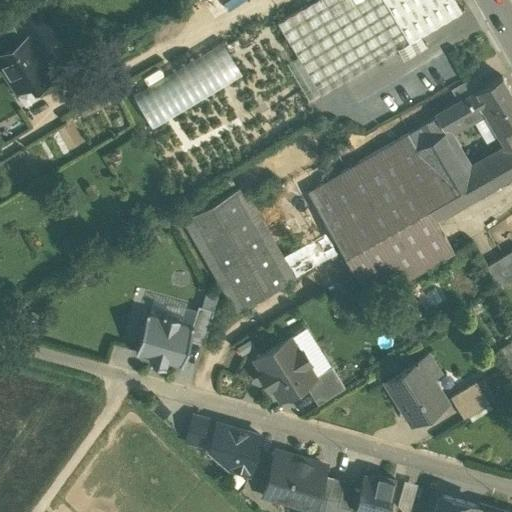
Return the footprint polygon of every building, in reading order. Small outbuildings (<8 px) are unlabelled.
[(454,0),(315,0),(277,23),(320,95),(395,50),(401,60),(425,46),(419,35),(461,10),(454,0)] [(12,23),(0,30),(0,49),(21,36),(12,23)] [(21,36),(0,49),(0,60),(9,75),(10,74),(19,88),(31,80),(34,85),(52,73),(35,45),(34,46),(25,33),(21,36)] [(135,96),(153,127),(241,72),(222,42),(135,96)] [(477,90),(476,91),(486,108),(501,134),(511,127),(511,94),(501,76),(477,90)] [(470,77),(450,89),(458,101),(476,91),(477,90),(470,77)] [(458,101),(434,115),(435,117),(444,133),(445,132),(486,108),(476,91),(458,101)] [(468,172),(445,132),(444,133),(435,117),(408,133),(441,188),(466,174),(466,173),(468,172)] [(407,132),(306,192),(370,301),(453,252),(434,219),(432,220),(421,200),(441,188),(408,133),(407,132)] [(511,146),(468,172),(466,173),(466,174),(478,194),(511,174),(511,146)] [(441,188),(421,200),(432,220),(434,219),(478,194),(466,174),(441,188)] [(242,188),(185,220),(237,311),(293,278),(290,274),(291,274),(242,188)] [(511,250),(497,260),(511,283),(511,281),(511,250)] [(511,283),(497,260),(486,267),(500,289),(511,283)] [(189,340),(203,344),(213,310),(198,305),(192,325),(193,326),(189,340)] [(161,317),(146,312),(135,352),(151,356),(149,362),(165,367),(167,361),(182,365),(189,340),(193,326),(178,321),(179,317),(163,313),(161,317)] [(289,337),(254,359),(263,372),(259,374),(268,388),(271,386),(280,399),(304,384),(315,377),(314,376),(306,364),(310,362),(301,348),(298,350),(289,337)] [(511,340),(498,349),(511,371),(511,340)] [(427,355),(415,363),(425,379),(430,376),(430,377),(438,372),(427,355)] [(425,379),(415,363),(385,382),(411,423),(446,401),(430,377),(430,376),(425,379)] [(331,366),(314,376),(315,377),(304,384),(317,404),(344,387),(331,366)] [(489,402),(475,381),(450,397),(463,418),(489,402)] [(216,423),(193,416),(186,440),(209,447),(216,423)] [(249,472),(260,435),(217,423),(210,447),(231,468),(249,472)] [(324,465),(276,452),(264,494),(311,508),(312,508),(321,474),(324,465)] [(333,477),(321,474),(312,508),(311,508),(309,511),(323,511),(327,499),(333,477)] [(376,479),(364,476),(355,507),(373,511),(385,511),(394,480),(377,475),(376,479)] [(345,481),(333,477),(327,499),(339,502),(344,485),(345,481)] [(355,488),(344,485),(339,502),(337,507),(349,510),(355,488)] [(476,511),(478,506),(442,496),(436,511),(476,511)]
